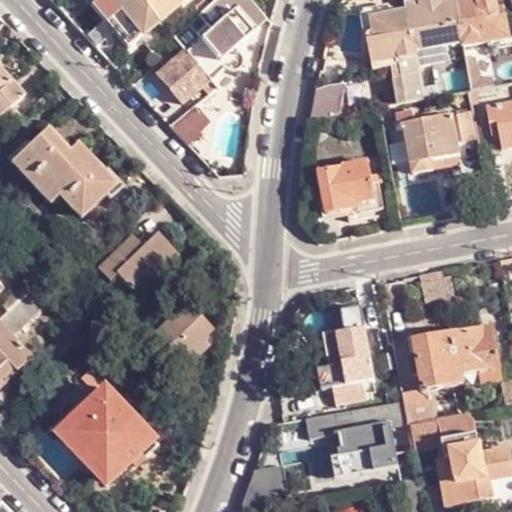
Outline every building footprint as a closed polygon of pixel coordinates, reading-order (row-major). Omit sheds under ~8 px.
[(159,24),(139,0),(95,0),(90,5),(104,22),(113,33),(127,50),(159,24)] [(139,0),(159,24),(178,7),(187,0),(139,0)] [(431,0),(422,2),(406,5),(407,11),(443,4),(442,0),(431,0)] [(465,0),(456,2),(465,47),(489,43),(508,39),(503,8),(495,9),(493,0),(465,0)] [(462,48),(465,47),(456,2),(443,4),(407,11),(416,52),(461,44),(462,48)] [(396,14),(395,4),(359,12),(365,41),(366,41),(366,40),(367,35),(371,33),(372,32),(369,19),(396,14)] [(408,58),(417,55),(416,52),(407,11),(396,14),(369,19),(372,32),(371,33),(367,35),(366,40),(366,41),(371,65),(389,62),(408,58)] [(184,56),(208,84),(224,72),(229,76),(235,76),(241,73),(244,67),(242,60),(237,53),(253,35),(252,34),(255,31),(253,30),(251,33),(233,13),(184,56)] [(103,40),(113,33),(104,22),(94,30),(103,40)] [(508,39),(489,43),(490,50),(509,47),(508,39)] [(203,89),(208,84),(184,56),(183,54),(156,76),(182,107),(203,89)] [(390,68),(392,77),(419,73),(417,55),(408,58),(409,65),(390,68)] [(373,72),(390,68),(389,62),(371,65),(373,72)] [(392,77),(398,106),(425,101),(422,90),(422,89),(419,73),(392,77)] [(0,118),(22,99),(0,74),(0,118)] [(182,107),(156,76),(145,86),(171,116),(182,107)] [(203,89),(208,95),(214,91),(208,84),(203,89)] [(327,88),(318,90),(311,122),(339,117),(345,85),(341,85),(327,88)] [(436,87),(422,89),(422,90),(425,101),(438,98),(436,87)] [(511,105),(488,110),(491,126),(496,125),(500,139),(502,151),(511,149),(511,105)] [(193,145),(210,121),(193,109),(176,133),(193,145)] [(398,132),(405,130),(404,125),(416,123),(415,115),(395,119),(398,132)] [(411,165),(412,165),(433,161),(453,157),(460,156),(453,116),(416,123),(404,125),(405,130),(411,165)] [(494,141),(500,139),(496,125),(491,126),(494,141)] [(50,187),(59,196),(80,218),(113,187),(103,175),(107,170),(105,168),(101,172),(83,154),(75,162),(66,152),(45,131),(25,149),(20,154),(11,162),(42,195),(50,187)] [(75,162),(83,154),(75,145),(66,152),(75,162)] [(433,161),(412,165),(414,174),(434,171),(434,167),(433,161)] [(376,200),(373,185),(368,163),(319,172),(327,216),(348,213),(360,210),(359,204),(376,200)] [(380,184),(373,185),(376,200),(359,204),(360,210),(348,213),(350,222),(385,216),(383,201),(380,184)] [(50,204),(59,196),(50,187),(42,195),(50,204)] [(159,266),(165,272),(181,257),(158,233),(143,247),(132,236),(97,269),(110,283),(118,276),(133,291),(145,280),(159,266)] [(151,286),(165,272),(159,266),(145,280),(151,286)] [(442,273),(421,278),(426,305),(447,301),(442,273)] [(13,339),(49,306),(41,298),(33,290),(0,321),(0,381),(3,378),(8,382),(32,359),(13,339)] [(172,332),(156,347),(176,367),(180,363),(187,369),(204,353),(198,346),(203,341),(207,338),(214,331),(189,305),(166,326),(172,332)] [(151,341),(156,347),(172,332),(166,326),(151,341)] [(492,326),(482,328),(484,337),(494,336),(492,326)] [(453,333),(461,375),(476,372),(499,368),(500,368),(494,336),(484,337),(482,328),(453,333)] [(365,331),(340,336),(342,349),(326,352),(336,406),(366,400),(363,385),(375,382),(365,331)] [(342,349),(340,336),(340,333),(323,336),(326,352),(342,349)] [(423,390),(423,392),(463,384),(461,375),(453,333),(420,340),(414,341),(417,357),(420,375),(423,390)] [(198,346),(204,353),(209,348),(203,341),(198,346)] [(414,376),(420,375),(417,357),(411,358),(414,376)] [(480,391),(503,386),(501,377),(499,368),(476,372),(480,391)] [(507,407),(511,406),(511,375),(501,377),(503,386),(507,407)] [(122,482),(145,460),(135,450),(148,436),(104,390),(76,416),(64,428),(92,457),(87,461),(108,483),(116,476),(122,482)] [(402,393),(409,425),(429,422),(423,392),(423,390),(402,393)] [(47,425),(56,434),(64,428),(76,416),(66,407),(47,425)] [(320,487),(404,472),(393,410),(309,425),(320,487)] [(473,416),(409,427),(414,454),(443,448),(445,461),(438,462),(446,509),(466,506),(467,507),(493,502),(489,483),(511,478),(511,462),(510,452),(480,457),(473,416)] [(84,464),(87,461),(92,457),(64,428),(56,434),(56,435),(84,464)] [(135,450),(145,460),(158,447),(148,436),(135,450)] [(403,511),(425,511),(419,481),(399,484),(403,511)] [(10,511),(2,503),(0,505),(0,511),(10,511)]
